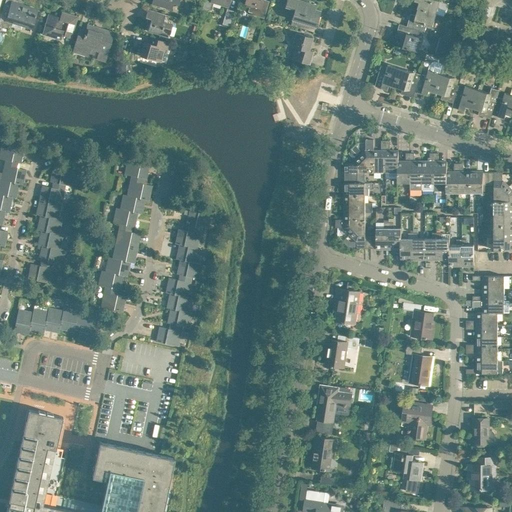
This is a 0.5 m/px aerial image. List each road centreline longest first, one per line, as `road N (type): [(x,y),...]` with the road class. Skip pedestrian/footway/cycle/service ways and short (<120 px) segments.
road 1 (residential): [(168,161),(146,291),(130,326),(108,342),(96,395),(0,374)]
road 2 (residential): [(271,511),(315,255)]
road 3 (residential): [(456,393),(453,296),(315,255)]
road 4 (residential): [(511,157),(346,109)]
road 5 (residential): [(315,255),(346,109)]
road 6 (residential): [(38,164),(0,302)]
road 7 (residential): [(439,511),(456,393)]
